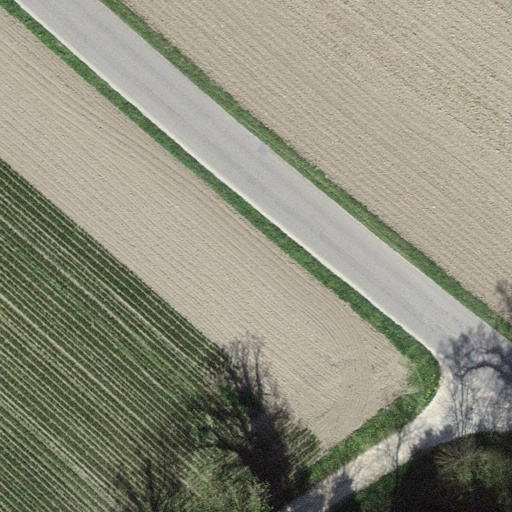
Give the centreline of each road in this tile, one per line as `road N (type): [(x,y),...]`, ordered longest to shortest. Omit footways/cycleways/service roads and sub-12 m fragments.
road 1 (residential): [(56,0),(511,393)]
road 2 (track): [(306,511),(483,371)]
